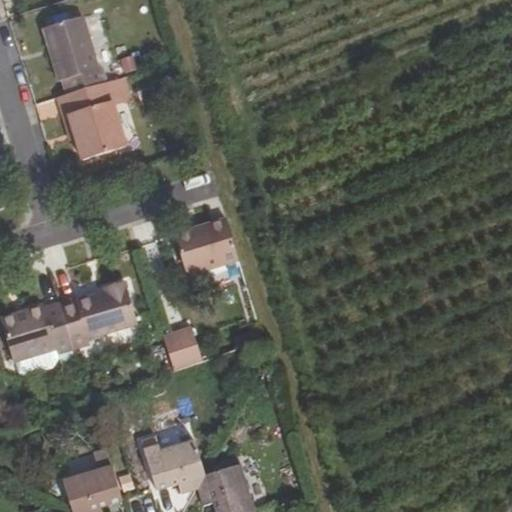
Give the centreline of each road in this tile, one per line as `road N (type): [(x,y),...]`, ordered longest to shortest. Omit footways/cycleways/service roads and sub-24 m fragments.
road 1 (residential): [(53,234),(0,60)]
road 2 (residential): [(196,190),(53,234)]
